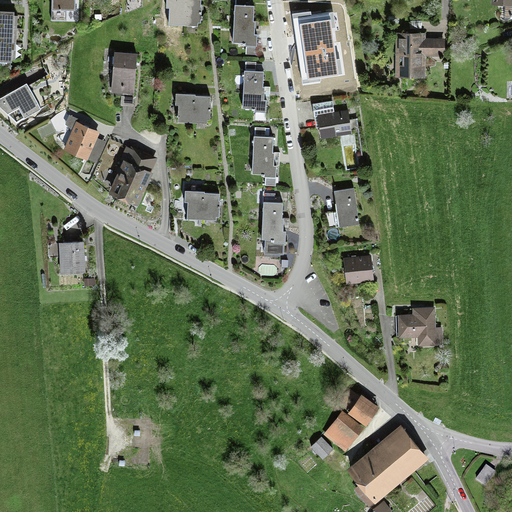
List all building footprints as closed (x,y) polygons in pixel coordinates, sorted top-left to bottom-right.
[(51,0),(51,20),(66,20),(67,9),(75,10),(75,0),(51,0)] [(166,0),(166,7),(169,7),(168,24),(178,25),(178,21),(184,21),(184,25),(185,25),(185,21),(201,22),(201,11),(200,11),(200,0),(166,0)] [(255,30),(255,28),(255,24),(255,21),(253,21),(254,5),(235,4),(233,26),(233,42),(242,42),(242,44),(244,44),(244,45),(257,45),(257,34),(254,34),(255,30)] [(0,27),(13,28),(14,11),(0,10),(0,27)] [(334,11),(293,17),(298,49),(303,81),(343,75),(334,11)] [(13,28),(0,27),(0,41),(12,42),(13,28)] [(422,55),(443,55),(444,50),(437,50),(437,39),(428,39),(428,43),(423,43),(423,34),(398,34),(398,54),(404,54),(404,75),(422,75),(422,55)] [(0,61),(11,62),(12,49),(15,49),(15,43),(12,42),(0,41),(0,61)] [(137,54),(114,53),(111,95),(121,96),(121,105),(133,106),(137,54)] [(264,99),(264,96),(264,90),(265,86),(263,86),(264,71),(244,70),(244,73),(242,72),(242,75),(244,75),(242,107),(252,108),(252,109),(254,109),(254,110),(266,111),(267,99),(264,99)] [(27,82),(0,97),(0,106),(16,122),(61,97),(51,79),(31,90),(27,82)] [(195,94),(185,93),(176,93),(175,104),(178,104),(178,121),(187,122),(188,118),(194,118),(193,122),(194,122),(194,118),(210,119),(211,107),(210,108),(210,95),(202,95),(195,95),(195,94)] [(337,132),(358,128),(357,118),(349,119),(348,110),(334,112),(332,101),(312,104),(314,116),(318,115),(321,137),(338,135),(337,132)] [(70,115),(66,124),(74,131),(66,148),(96,161),(105,141),(96,136),(98,132),(77,123),(79,120),(70,115)] [(272,152),(273,136),(254,135),(252,173),(262,174),(261,175),(263,175),(263,176),(276,177),(276,165),(274,165),(274,162),(274,155),(274,152),(272,152)] [(134,148),(133,149),(127,146),(121,159),(126,161),(113,191),(136,202),(145,180),(144,180),(154,157),(134,148)] [(205,191),(204,191),(195,190),(195,188),(193,188),(191,188),(191,190),(185,190),(184,201),(187,201),(187,218),(197,219),(197,215),(203,215),(219,216),(219,193),(211,192),(204,192),(205,191)] [(354,188),(334,190),(337,210),(325,212),(327,228),(359,223),(354,188)] [(286,230),(283,230),(284,217),(282,217),(282,210),(283,202),(275,202),(275,193),(264,192),(263,201),(261,239),(271,239),(270,253),(283,254),(284,242),(285,242),(286,236),(286,230)] [(62,273),(84,272),(82,242),(63,243),(64,257),(61,257),(62,273)] [(348,282),(372,279),(369,256),(345,259),(348,282)] [(399,315),(400,336),(423,335),(423,344),(435,343),(434,308),(414,309),(414,315),(399,315)] [(353,390),(343,402),(366,420),(376,408),(353,390)] [(361,427),(342,412),(327,431),(346,446),(361,427)] [(414,442),(415,440),(406,430),(377,454),(376,452),(356,469),(365,479),(357,486),(371,503),(380,497),(375,491),(422,451),(414,442)] [(312,445),(323,457),(333,447),(322,435),(312,445)] [(476,479),(485,486),(495,472),(486,466),(476,479)]
